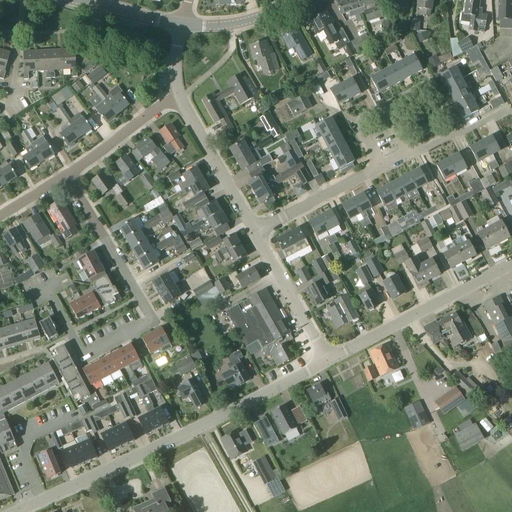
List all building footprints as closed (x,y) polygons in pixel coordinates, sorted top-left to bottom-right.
[(350,18),(362,14),(357,0),(350,0),(338,4),(342,15),(349,13),(350,18)] [(372,0),(357,0),(362,14),(365,13),(368,22),(383,17),(379,8),(375,9),(374,5),(372,0)] [(391,0),(391,8),(408,9),(409,0),(408,0),(391,0)] [(431,11),(432,0),(418,0),(417,9),(423,10),(422,16),(429,17),(430,11),(431,11)] [(461,14),(461,15),(460,22),(470,23),(469,32),(484,34),(486,18),(479,17),(480,10),(478,9),(479,1),(472,0),(466,0),(464,15),(461,14)] [(511,30),(511,12),(511,1),(498,0),(498,21),(499,21),(499,30),(511,30)] [(325,13),(311,20),(319,34),(324,31),(328,39),(327,39),(330,45),(334,43),(339,52),(344,49),(343,46),(349,43),(341,30),(336,33),(325,13)] [(383,22),(387,34),(393,31),(389,20),(383,22)] [(419,21),(411,20),(411,31),(419,31),(419,21)] [(311,56),(296,30),(282,37),(289,51),(294,48),(302,61),(311,56)] [(117,31),(113,44),(138,50),(141,37),(117,31)] [(417,36),(420,43),(428,40),(425,33),(417,36)] [(365,35),(351,43),(357,53),(371,45),(365,35)] [(391,41),(394,46),(401,42),(398,38),(391,41)] [(450,39),(451,51),(452,58),(462,53),(472,48),(467,39),(458,44),(457,38),(450,39)] [(394,46),(391,41),(384,45),(387,49),(394,46)] [(269,49),(267,49),(265,43),(250,47),(254,61),(260,60),(264,75),(278,71),(273,55),(271,56),(269,49)] [(349,43),(343,46),(350,59),(355,56),(349,43)] [(488,46),(481,51),(484,57),(492,53),(488,46)] [(475,57),(482,69),(486,67),(476,47),(465,52),(469,60),(475,57)] [(371,53),(373,58),(380,54),(378,49),(371,53)] [(0,50),(0,71),(1,72),(0,74),(0,79),(3,81),(6,72),(4,72),(10,54),(0,50)] [(62,51),(63,71),(72,70),(72,78),(77,78),(76,69),(75,69),(74,50),(62,51)] [(62,51),(49,52),(50,79),(54,79),(54,74),(53,73),(53,71),(63,71),(62,51)] [(441,63),(452,58),(451,51),(438,58),(441,63)] [(49,52),(36,53),(37,72),(46,71),(47,73),(46,75),(46,79),(50,79),(49,52)] [(28,72),(37,72),(36,53),(24,53),(25,72),(23,72),(24,81),(28,80),(28,72)] [(373,58),(371,53),(364,57),(366,61),(373,58)] [(437,55),(427,60),(431,68),(441,63),(438,58),(437,55)] [(413,57),(403,62),(411,77),(421,72),(413,57)] [(319,60),(313,63),(320,75),(326,72),(319,60)] [(349,60),(344,62),(348,69),(353,67),(349,60)] [(403,62),(392,68),(400,83),(411,77),(403,62)] [(392,68),(381,74),(389,88),(400,83),(392,68)] [(497,68),(490,71),(496,82),(503,79),(497,68)] [(442,76),(441,76),(446,87),(461,80),(461,79),(455,69),(442,76)] [(381,74),(370,79),(378,94),(389,88),(381,74)] [(259,100),(248,80),(243,83),(239,76),(230,81),(233,87),(215,97),(214,94),(202,101),(215,125),(219,122),(223,127),(230,124),(226,118),(227,118),(218,102),(233,94),(240,106),(251,100),(253,103),(259,100)] [(313,89),(318,97),(323,94),(319,86),(317,86),(314,79),(309,81),(313,89)] [(352,80),(341,86),(349,100),(359,95),(352,80)] [(461,80),(446,87),(452,98),(466,90),(471,88),(468,83),(464,85),(461,80)] [(293,82),(280,89),(283,94),(296,88),(293,82)] [(487,84),(488,86),(478,92),(480,96),(484,94),(495,89),(491,82),(487,84)] [(93,90),(98,96),(102,92),(97,86),(95,88),(93,90)] [(341,86),(330,92),(337,106),(349,100),(341,86)] [(105,101),(117,116),(128,107),(126,104),(129,102),(118,88),(108,95),(110,97),(107,99),(105,101)] [(495,99),(488,103),(493,111),(503,105),(499,97),(498,96),(495,89),(490,91),(494,98),(495,99)] [(466,90),(452,98),(457,108),(472,101),(476,99),(474,95),(470,97),(466,90)] [(105,101),(107,99),(102,92),(98,96),(103,102),(105,101)] [(304,97),(294,102),(287,106),(294,118),(311,109),(304,97)] [(103,103),(94,110),(106,124),(117,116),(105,101),(103,102),(103,103)] [(472,101),(457,108),(463,120),(478,112),(472,101)] [(56,112),(61,118),(66,115),(61,108),(56,112)] [(66,125),(68,123),(71,121),(66,115),(61,118),(66,125)] [(276,127),(276,128),(269,115),(259,120),(267,133),(270,131),(273,139),(281,134),(276,127)] [(71,128),(79,139),(91,131),(83,120),(77,124),(73,120),(71,122),(71,121),(68,123),(71,128)] [(315,128),(312,130),(314,135),(319,132),(322,138),(336,131),(331,120),(316,127),(317,128),(315,129),(315,128)] [(177,151),(175,149),(180,146),(176,140),(179,138),(171,126),(160,133),(168,145),(163,148),(170,157),(177,151)] [(71,128),(60,136),(67,147),(79,139),(71,128)] [(299,150),(295,143),(293,140),(299,137),(295,130),(284,136),(290,146),(291,146),(294,153),(299,150)] [(322,138),(318,141),(320,145),(324,143),(328,149),(342,141),(336,131),(322,138)] [(25,141),(30,138),(26,132),(23,134),(21,135),(25,141)] [(31,146),(33,144),(30,138),(25,141),(28,147),(31,146)] [(31,146),(42,163),(53,156),(42,138),(36,142),(37,142),(33,144),(31,146)] [(269,138),(261,143),(262,146),(264,144),(266,147),(272,143),(271,141),(269,138)] [(491,138),(480,143),(488,158),(499,152),(491,138)] [(240,144),(229,150),(235,161),(255,150),(253,147),(252,146),(247,149),(245,146),(246,145),(247,144),(247,143),(247,142),(247,141),(246,140),(245,139),(244,139),(243,139),(242,139),(241,140),(240,140),(240,141),(239,142),(239,143),(240,144)] [(5,145),(6,146),(13,157),(21,153),(13,140),(5,145)] [(155,159),(151,162),(159,173),(168,166),(169,165),(168,162),(161,154),(160,155),(155,150),(155,149),(148,140),(136,150),(143,159),(150,153),(155,159)] [(342,141),(328,149),(333,160),(348,152),(342,141)] [(261,143),(253,147),(255,150),(257,153),(266,147),(264,144),(262,146),(261,143)] [(488,158),(480,143),(469,149),(477,163),(488,158)] [(389,149),(391,154),(402,150),(400,144),(389,149)] [(25,151),(28,156),(23,159),(30,171),(42,163),(31,146),(28,147),(29,149),(25,151)] [(505,158),(511,155),(511,153),(510,147),(502,150),(505,158)] [(255,150),(235,161),(242,172),(246,170),(255,164),(255,163),(258,161),(261,160),(257,154),(257,153),(255,150)] [(291,150),(281,156),(285,163),(289,169),(292,167),(299,163),(293,152),(291,150)] [(298,160),(302,157),(299,150),(294,153),(298,160)] [(348,152),(333,160),(339,170),(352,163),(353,163),(348,152)] [(458,155),(447,161),(455,175),(466,169),(458,155)] [(261,160),(258,161),(261,167),(271,162),(268,156),(261,160)] [(116,165),(123,174),(122,175),(127,181),(137,174),(134,169),(134,168),(126,157),(116,165)] [(447,161),(436,167),(444,181),(455,175),(447,161)] [(0,173),(0,179),(4,186),(16,179),(9,168),(0,173)] [(182,191),(202,180),(196,169),(183,177),(186,183),(179,187),(182,191)] [(318,176),(314,169),(310,172),(318,188),(325,184),(321,175),(318,176)] [(288,170),(281,174),(283,178),(281,179),(283,182),(291,177),(292,177),(290,174),(288,170)] [(311,182),(304,170),(295,175),(302,187),(311,182)] [(419,170),(408,176),(415,191),(427,185),(419,170)] [(181,178),(178,172),(168,178),(171,183),(181,178)] [(139,178),(149,192),(156,186),(147,173),(139,178)] [(103,174),(92,182),(102,196),(113,188),(103,174)] [(276,182),(273,183),(275,187),(283,182),(281,179),(283,178),(281,174),(274,178),(276,182)] [(253,181),(248,184),(254,194),(273,183),(276,182),(274,178),(266,182),(262,176),(253,181)] [(408,176),(397,182),(405,196),(415,191),(408,176)] [(484,190),(480,181),(479,178),(469,184),(472,191),(465,195),(467,199),(475,195),(484,190)] [(484,190),(490,187),(485,178),(480,181),(484,190)] [(208,191),(202,180),(182,191),(184,196),(191,192),(195,198),(208,191)] [(397,182),(386,187),(394,202),(405,196),(397,182)] [(273,183),(254,194),(261,205),(263,204),(273,198),(274,198),(272,194),(277,191),(275,187),(273,183)] [(386,187),(376,193),(384,208),(394,202),(386,187)] [(150,192),(155,200),(160,196),(155,189),(150,192)] [(497,203),(490,189),(481,193),(489,208),(497,203)] [(117,197),(124,208),(130,204),(123,193),(117,197)] [(368,217),(365,212),(371,209),(363,195),(352,201),(360,215),(362,220),(368,217)] [(446,199),(451,208),(467,199),(465,195),(456,199),(455,200),(452,196),(446,199)] [(436,206),(426,211),(428,215),(445,207),(440,196),(433,200),(436,206)] [(196,205),(193,200),(183,205),(179,207),(179,209),(180,212),(182,213),(186,211),(196,205)] [(349,221),(360,215),(352,201),(342,207),(349,221)] [(52,217),(54,216),(65,233),(63,234),(66,240),(77,233),(74,228),(76,226),(67,212),(60,202),(48,210),(52,217)] [(205,217),(192,224),(194,229),(202,224),(223,212),(221,208),(219,209),(215,202),(210,205),(202,210),(201,210),(205,217)] [(472,216),(465,202),(456,206),(464,220),(472,216)] [(442,223),(453,218),(456,224),(462,221),(455,207),(448,210),(438,215),(442,223)] [(162,222),(164,225),(174,219),(169,210),(143,226),(144,228),(146,231),(162,222)] [(419,215),(421,219),(428,215),(426,211),(419,215)] [(204,227),(202,228),(204,232),(208,230),(207,229),(211,227),(214,232),(226,225),(228,224),(224,217),(226,216),(223,212),(202,224),(204,227)] [(331,212),(320,218),(327,232),(332,229),(338,226),(331,212)] [(409,230),(420,224),(418,221),(414,213),(403,218),(409,230)] [(442,223),(438,215),(438,214),(432,218),(437,228),(443,224),(442,223)] [(49,235),(38,216),(26,223),(32,232),(30,233),(36,242),(49,235)] [(120,228),(126,239),(139,231),(144,228),(143,226),(138,218),(120,228)] [(327,232),(320,218),(309,223),(316,238),(327,232)] [(403,218),(396,222),(386,227),(392,239),(409,230),(403,218)] [(434,235),(427,221),(421,224),(428,238),(434,235)] [(489,228),(497,244),(509,239),(501,222),(489,228)] [(204,227),(202,224),(183,235),(184,238),(202,228),(204,227)] [(167,240),(171,237),(175,235),(170,227),(162,232),(167,240)] [(497,244),(489,228),(478,234),(486,250),(497,244)] [(291,231),(286,233),(297,253),(309,246),(305,239),(304,240),(303,238),(299,230),(298,229),(292,233),(291,231)] [(3,237),(11,249),(15,256),(26,249),(22,242),(15,230),(3,237)] [(139,231),(126,239),(132,250),(145,242),(142,237),(139,231)] [(297,253),(286,233),(282,235),(283,237),(277,241),(282,251),(281,252),(285,259),(297,253)] [(376,238),(379,244),(386,240),(383,234),(376,238)] [(62,245),(56,235),(50,238),(56,248),(62,245)] [(224,249),(219,251),(220,253),(222,256),(240,247),(234,236),(223,242),(226,248),(224,249)] [(171,237),(167,240),(155,247),(158,252),(168,247),(175,242),(171,237)] [(338,252),(333,244),(330,237),(326,239),(330,246),(328,247),(332,255),(338,252)] [(192,251),(203,245),(199,238),(188,244),(192,251)] [(219,238),(205,245),(208,251),(221,243),(219,238)] [(432,248),(427,239),(417,244),(421,253),(432,248)] [(459,239),(453,242),(453,244),(456,248),(463,262),(475,256),(468,242),(467,242),(462,245),(459,239)] [(346,244),(353,256),(359,253),(352,241),(346,244)] [(132,250),(138,260),(152,252),(145,242),(132,250)] [(176,249),(179,255),(187,250),(184,244),(176,249)] [(449,252),(443,255),(450,269),(463,263),(463,262),(456,248),(453,244),(446,247),(449,252)] [(240,247),(222,256),(224,260),(224,261),(225,261),(229,259),(231,258),(235,264),(246,258),(240,247)] [(408,260),(404,251),(393,256),(398,265),(408,260)] [(78,261),(83,271),(99,263),(94,252),(78,261)] [(158,263),(152,252),(138,260),(144,271),(158,263)] [(196,259),(192,253),(182,260),(186,265),(196,259)] [(36,256),(27,262),(34,274),(44,269),(36,256)] [(321,259),(327,271),(333,268),(327,256),(321,259)] [(428,281),(420,266),(416,258),(405,264),(409,272),(417,287),(428,281)] [(375,259),(367,264),(375,278),(383,273),(375,259)] [(320,260),(311,264),(318,276),(326,272),(320,260)] [(420,266),(428,281),(439,275),(431,260),(420,266)] [(104,273),(99,263),(83,271),(89,282),(90,281),(92,284),(99,281),(97,276),(104,273)] [(305,268),(296,273),(302,285),(311,280),(305,268)] [(365,268),(359,271),(365,282),(371,279),(365,268)] [(259,280),(253,269),(236,278),(242,290),(259,280)] [(173,272),(168,275),(152,284),(156,290),(155,291),(158,295),(180,282),(173,272)] [(318,284),(306,290),(309,296),(311,295),(317,306),(331,298),(327,291),(325,292),(323,287),(333,282),(327,272),(315,279),(318,284)] [(92,284),(96,291),(100,298),(96,300),(100,309),(100,308),(104,306),(104,307),(107,305),(108,307),(116,303),(113,298),(118,295),(115,288),(113,289),(106,277),(104,273),(105,273),(104,273),(97,276),(99,281),(92,284)] [(405,294),(396,277),(383,283),(392,300),(405,294)] [(180,282),(158,295),(161,300),(161,299),(165,306),(181,297),(177,291),(183,288),(189,284),(186,279),(180,282)] [(223,280),(214,284),(220,295),(229,290),(223,280)] [(214,289),(210,281),(192,292),(197,299),(214,289)] [(511,295),(508,286),(502,288),(508,301),(511,299),(511,295)] [(359,292),(362,296),(360,297),(367,312),(369,311),(370,312),(373,310),(373,308),(378,306),(374,297),(375,297),(372,290),(371,291),(369,287),(359,292)] [(281,338),(290,334),(265,290),(225,312),(245,347),(257,341),(262,349),(281,338)] [(96,291),(92,293),(81,299),(89,315),(100,309),(96,300),(100,298),(96,291)] [(333,304),(326,307),(328,311),(333,320),(331,320),(336,329),(337,328),(337,329),(350,322),(353,321),(353,322),(357,319),(357,318),(358,318),(354,311),(346,295),(335,302),(337,306),(335,308),(333,304)] [(511,346),(511,322),(499,297),(484,305),(506,349),(511,346)] [(77,321),(89,315),(81,299),(69,305),(77,321)] [(32,304),(22,307),(18,308),(20,314),(33,310),(32,304)] [(456,314),(442,322),(426,330),(433,345),(449,337),(454,347),(459,345),(461,346),(465,344),(466,341),(471,339),(461,320),(459,321),(456,314)] [(36,325),(38,332),(43,331),(49,343),(58,338),(55,331),(56,331),(49,318),(39,324),(36,325)] [(34,319),(23,322),(28,342),(40,338),(38,332),(36,325),(34,319)] [(17,345),(28,342),(23,322),(11,326),(17,345)] [(0,332),(5,349),(17,345),(11,326),(0,329),(0,332)] [(152,334),(160,350),(162,354),(172,349),(161,329),(152,334)] [(160,350),(152,334),(142,340),(150,355),(160,350)] [(281,338),(262,349),(262,350),(265,356),(271,352),(279,366),(282,364),(294,357),(286,344),(285,342),(283,343),(281,338)] [(131,345),(121,351),(129,366),(139,361),(131,345)] [(388,345),(370,353),(380,377),(398,369),(388,345)] [(57,356),(52,359),(73,399),(78,396),(81,401),(90,396),(86,389),(91,387),(82,371),(78,373),(63,346),(54,351),(57,356)] [(227,365),(230,371),(222,376),(228,387),(236,383),(238,386),(239,385),(241,386),(244,384),(244,382),(249,380),(241,365),(239,360),(243,358),(239,351),(236,353),(233,348),(227,351),(230,356),(226,358),(229,364),(227,365)] [(121,351),(111,356),(120,371),(129,366),(121,351)] [(111,356),(102,361),(110,376),(120,371),(111,356)] [(490,363),(511,389),(511,388),(511,375),(497,357),(490,363)] [(195,369),(189,358),(175,366),(181,377),(195,369)] [(102,361),(92,366),(101,381),(110,377),(110,376),(102,361)] [(42,370),(38,372),(48,390),(59,385),(57,382),(48,364),(46,365),(42,366),(41,368),(42,370)] [(92,366),(82,371),(91,387),(101,381),(92,366)] [(372,367),(364,371),(368,382),(377,378),(372,367)] [(48,390),(38,372),(37,370),(35,371),(31,372),(30,374),(31,376),(27,377),(37,396),(48,390)] [(475,402),(481,396),(457,372),(451,378),(475,402)] [(146,376),(137,380),(137,382),(139,386),(148,381),(151,380),(148,374),(146,376)] [(380,378),(384,387),(391,384),(387,375),(380,378)] [(426,387),(437,382),(434,375),(422,381),(426,387)] [(37,396),(27,377),(27,378),(26,376),(24,377),(20,378),(19,379),(19,381),(16,383),(26,402),(37,396)] [(141,385),(136,388),(138,393),(141,399),(147,396),(157,391),(151,380),(141,385)] [(206,404),(199,390),(193,380),(182,386),(183,386),(177,389),(183,400),(189,397),(195,410),(206,404)] [(26,402),(16,383),(15,382),(13,383),(9,384),(8,385),(8,387),(5,389),(15,408),(26,402)] [(319,386),(308,392),(313,402),(316,407),(321,404),(330,400),(327,395),(325,396),(319,386)] [(15,408),(5,389),(4,389),(4,388),(1,389),(0,389),(0,407),(4,414),(15,408)] [(127,398),(138,393),(136,388),(134,389),(119,396),(121,399),(122,403),(125,409),(130,420),(136,417),(127,398)] [(453,388),(432,403),(441,417),(462,402),(453,388)] [(347,417),(338,398),(331,402),(340,421),(347,417)] [(117,405),(105,411),(107,417),(120,411),(125,409),(122,403),(117,405)] [(86,405),(79,406),(81,413),(88,411),(86,405)] [(146,408),(149,414),(157,431),(162,428),(169,425),(160,408),(154,411),(152,406),(146,408)] [(306,422),(299,408),(296,409),(297,410),(289,414),(285,406),(271,413),(276,423),(275,424),(279,431),(280,430),(283,436),(297,429),(296,427),(306,422)] [(422,409),(406,416),(413,432),(429,425),(422,409)] [(87,419),(89,425),(107,417),(105,411),(87,419)] [(157,431),(149,414),(138,420),(146,436),(153,433),(157,431)] [(0,452),(1,455),(17,449),(3,415),(0,415),(0,452)] [(478,422),(484,432),(491,428),(485,417),(478,422)] [(78,423),(69,427),(71,433),(84,428),(86,433),(92,431),(89,425),(87,419),(84,421),(78,423)] [(113,429),(122,447),(123,447),(127,445),(134,442),(126,423),(113,429)] [(484,441),(478,428),(475,424),(453,436),(462,453),(484,441)] [(71,433),(69,427),(50,435),(52,441),(58,439),(71,433)] [(122,447),(113,429),(101,435),(109,453),(116,450),(117,450),(120,448),(122,447)] [(260,433),(264,442),(270,439),(266,430),(260,433)] [(246,452),(243,446),(250,443),(245,432),(238,436),(236,432),(221,440),(232,460),(246,452)] [(76,445),(84,464),(86,464),(90,462),(97,459),(89,440),(76,445)] [(84,464),(76,445),(64,451),(72,470),(79,466),(79,467),(83,465),(84,464)] [(51,451),(38,456),(43,468),(55,463),(54,460),(60,458),(56,451),(51,453),(51,451)] [(55,463),(43,468),(48,480),(60,474),(58,468),(63,466),(60,458),(54,460),(55,463)] [(275,479),(264,458),(253,463),(264,484),(275,479)] [(4,472),(0,473),(0,487),(9,483),(4,472)] [(9,483),(0,487),(0,501),(7,498),(14,495),(9,483)] [(154,499),(133,509),(135,511),(167,511),(165,505),(170,502),(164,489),(152,494),(154,499)]
